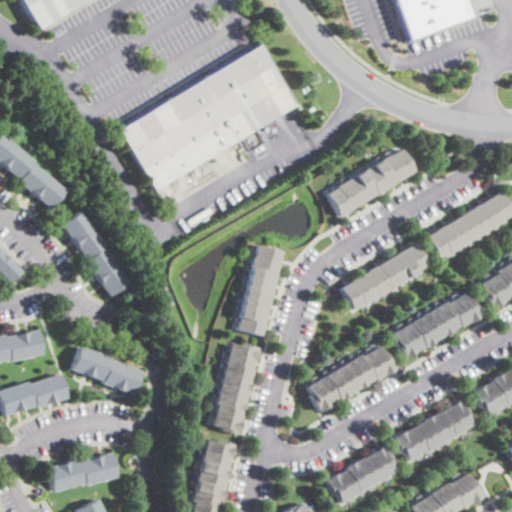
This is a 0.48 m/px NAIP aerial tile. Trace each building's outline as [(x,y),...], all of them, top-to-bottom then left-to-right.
[(83,0),(36,29),(18,0),(83,0)] [(393,0),(464,0),(470,15),(407,38),(393,0)] [(154,188),(150,190),(115,130),(256,45),(292,105),(154,188)] [(63,190),(48,209),(15,182),(17,180),(0,166),(0,133),(32,161),(30,163),(63,190)] [(398,147),(412,169),(406,173),(407,175),(403,177),(402,175),(392,181),(394,183),(385,188),(383,186),(375,192),(376,193),(367,199),(365,197),(357,202),(358,203),(354,205),(354,204),(348,208),(349,210),(339,216),(338,214),(337,215),(323,193),(335,186),(334,185),(340,182),(338,179),(341,177),(343,180),(348,176),(347,173),(350,172),(351,174),(357,171),(355,168),(358,166),(360,169),(366,165),(365,162),(367,161),(369,164),(375,160),(373,157),(376,155),(378,159),(382,156),(380,152),(385,150),(385,151),(388,149),(390,152),(398,147)] [(511,212),(503,217),(505,220),(502,222),(501,219),(495,223),(497,226),(494,228),(492,225),(486,228),(488,231),(485,234),(483,230),(477,234),(479,237),(476,239),(474,236),(469,239),(471,242),(467,244),(465,241),(460,244),(462,247),(458,250),(456,246),(451,250),(453,253),(450,255),(449,254),(446,256),(444,252),(436,257),(422,234),(433,227),(434,229),(447,220),(447,219),(452,216),(453,218),(486,197),(485,195),(490,192),(491,194),(497,190),(511,212)] [(127,282),(107,296),(82,261),(84,260),(59,225),(79,211),(103,245),(101,247),(127,282)] [(411,240),(425,263),(418,268),(420,271),(416,273),(415,271),(409,274),(411,278),(408,280),(406,276),(401,280),(403,283),(399,285),(397,282),(391,285),(393,289),(390,290),(388,287),(383,290),(385,294),(382,296),(380,292),(374,296),(376,299),(373,301),(371,298),(365,301),(367,304),(364,306),(364,305),(360,307),(358,304),(351,309),(337,287),(345,283),(344,281),(349,278),(350,279),(364,271),(363,270),(367,268),(381,260),(380,259),(385,256),(386,257),(407,244),(406,243),(411,240)] [(281,250),(278,263),(276,262),(274,272),(276,272),(273,283),(271,282),(269,292),(270,292),(270,295),(269,296),(268,296),(267,302),(267,306),(266,305),(264,312),(267,312),(264,323),(262,322),(261,324),(263,324),(262,328),(260,328),(259,335),(234,328),(237,316),(236,316),(248,266),(245,265),(245,264),(248,265),(250,259),(246,258),(247,255),(248,255),(249,252),(252,252),(255,244),(281,250)] [(0,251),(19,271),(7,283),(0,275),(0,251)] [(511,290),(507,293),(508,295),(499,300),(500,301),(490,307),(489,306),(487,307),(478,292),(480,290),(475,282),(482,278),(480,275),(484,272),(487,276),(493,272),(492,270),(498,267),(496,263),(498,261),(501,265),(507,261),(504,256),(506,255),(509,259),(511,257),(511,290)] [(461,292),(466,299),(468,298),(477,313),(475,314),(476,315),(466,322),(465,320),(457,325),(456,324),(450,328),(452,330),(449,331),(448,331),(440,336),(439,335),(433,338),(434,340),(432,341),(431,341),(422,346),(421,344),(412,349),(413,351),(404,356),(403,357),(402,355),(400,356),(391,341),(393,340),(389,333),(396,329),(393,325),(398,322),(400,326),(407,322),(404,318),(406,316),(409,321),(416,317),(413,312),(416,311),(418,315),(425,311),(422,307),(424,306),(427,310),(433,306),(431,302),(433,300),(435,304),(442,300),(444,303),(450,299),(447,295),(453,292),(455,295),(461,292)] [(34,330),(40,354),(8,361),(7,359),(0,360),(0,334),(2,334),(2,337),(34,330)] [(237,342),(255,346),(254,348),(255,349),(254,352),(256,354),(255,356),(254,356),(253,361),(251,360),(249,369),(253,370),(252,373),(249,373),(247,379),(249,380),(246,392),(244,392),(242,399),(244,400),(241,410),(240,410),(238,419),(240,419),(239,423),(240,423),(239,428),(238,428),(237,432),(236,431),(235,433),(217,428),(217,426),(209,424),(211,416),(207,415),(208,409),(213,411),(215,403),(213,403),(215,395),(210,394),(211,391),(216,392),(217,385),(213,384),(214,382),(218,383),(220,375),(216,374),(216,372),(220,373),(222,365),(218,364),(219,362),(223,363),(225,355),(221,354),(222,349),(226,350),(228,342),(236,344),(237,342)] [(377,344),(382,352),(384,351),(393,366),(391,367),(392,368),(382,375),(381,373),(373,378),(372,377),(366,381),(368,383),(365,384),(364,383),(355,389),(354,388),(349,391),(350,393),(347,395),(346,394),(337,400),(336,398),(319,410),(318,408),(316,410),(307,395),(309,393),(304,386),(311,381),(309,378),(314,374),(316,378),(322,374),(320,371),(323,370),(325,373),(331,369),(329,365),(331,364),(334,368),(340,364),(338,360),(340,359),(342,362),(349,358),(346,355),(349,353),(351,357),(358,353),(359,355),(365,351),(363,348),(368,345),(370,349),(377,344)] [(139,370),(130,395),(99,384),(100,381),(68,370),(77,346),(109,357),(108,360),(139,370)] [(511,397),(505,400),(507,405),(505,406),(503,402),(496,405),(499,411),(494,413),(492,410),(484,413),(480,405),(477,406),(468,391),(470,391),(470,389),(480,384),(480,383),(481,384),(489,379),(488,378),(490,377),(489,376),(497,372),(498,373),(508,366),(507,366),(511,362),(511,397)] [(57,374),(65,398),(33,408),(32,406),(1,416),(0,412),(0,389),(25,382),(26,384),(57,374)] [(458,398),(467,414),(464,415),(469,423),(462,427),(465,431),(459,434),(457,430),(444,437),(447,442),(444,444),(441,439),(435,442),(438,447),(435,448),(433,444),(427,448),(429,452),(427,454),(424,448),(417,452),(419,456),(414,459),(412,455),(405,459),(400,452),(398,453),(389,438),(391,436),(391,435),(401,429),(402,430),(410,425),(410,426),(421,419),(420,418),(428,414),(428,415),(437,409),(438,411),(445,406),(444,405),(455,399),(455,400),(458,398)] [(213,438),(231,443),(230,445),(231,445),(230,454),(229,457),(228,457),(225,466),(227,466),(225,477),(226,478),(225,480),(223,480),(221,486),(223,486),(220,496),(221,497),(220,500),(218,500),(217,506),(218,507),(216,511),(184,511),(185,506),(190,507),(191,500),(189,500),(201,453),(197,451),(198,446),(202,447),(204,439),(213,441),(213,438)] [(511,438),(502,444),(511,463),(511,438)] [(379,446),(381,445),(390,461),(388,462),(393,469),(386,473),(388,477),(383,480),(381,476),(368,484),(370,488),(368,489),(366,485),(359,489),(361,493),(359,494),(357,491),(350,495),(353,499),(348,501),(346,498),(339,502),(334,494),(332,496),(323,480),(325,479),(324,478),(334,472),(335,472),(343,468),(342,467),(344,466),(343,465),(360,456),(360,457),(368,452),(368,451),(378,445),(379,446)] [(107,452),(114,477),(83,486),(82,483),(50,492),(43,468),(76,458),(76,461),(107,452)] [(463,472),(467,479),(470,477),(479,493),(477,495),(467,501),(467,500),(449,511),(450,511),(413,511),(408,504),(414,501),(412,496),(415,494),(418,498),(424,495),(422,490),(424,489),(426,492),(433,488),(431,485),(433,483),(435,486),(443,481),(444,483),(450,480),(448,477),(455,473),(457,476),(463,472)] [(72,511),(95,499),(101,511),(72,511)] [(305,509),(309,506),(311,511),(309,511),(277,511),(292,504),(293,506),(300,502),(305,509)]
